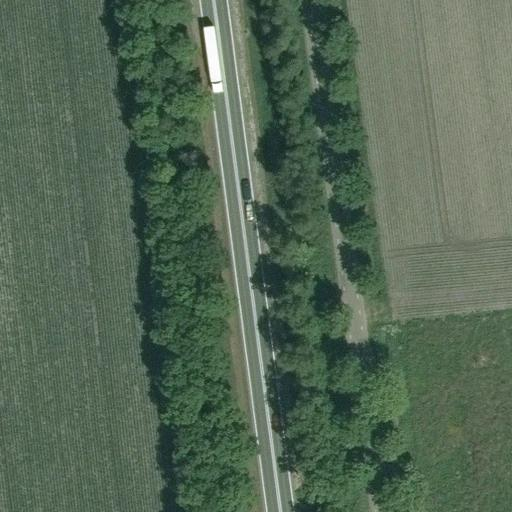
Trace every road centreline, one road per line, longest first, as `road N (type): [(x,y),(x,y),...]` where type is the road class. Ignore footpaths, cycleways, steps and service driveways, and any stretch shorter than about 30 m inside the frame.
road 1 (unclassified): [(385,511),(313,0)]
road 2 (trunk): [(279,511),(212,0)]
